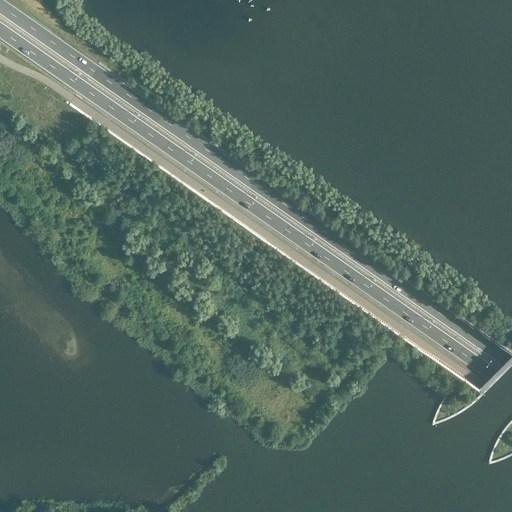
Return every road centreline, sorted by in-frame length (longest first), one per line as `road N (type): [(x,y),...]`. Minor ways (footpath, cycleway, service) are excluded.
road 1 (primary): [(511,361),(0,5)]
road 2 (primary): [(0,30),(511,386)]
